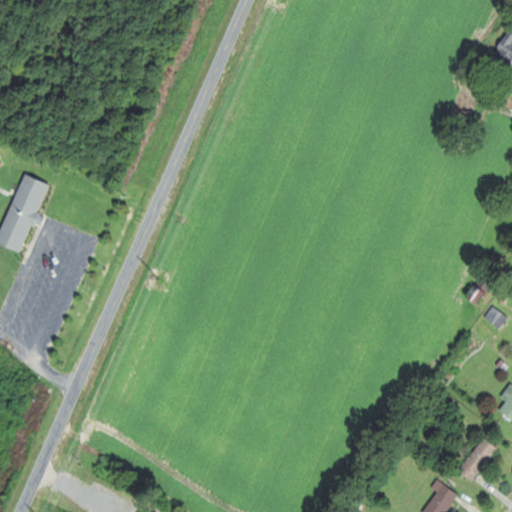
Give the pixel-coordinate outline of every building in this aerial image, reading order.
[(511,67),(511,31),(495,58),(511,69),(511,67)] [(0,243),(24,253),(36,222),(39,223),(54,184),(27,173),(0,243)] [(482,306),(499,280),(487,272),(470,298),(482,306)] [(511,386),(504,397),(509,401),(503,410),(511,417),(511,386)] [(476,481),(502,447),(488,436),(462,470),(476,481)] [(440,491),(426,511),(449,511),(462,493),(441,479),(435,488),(440,491)]
